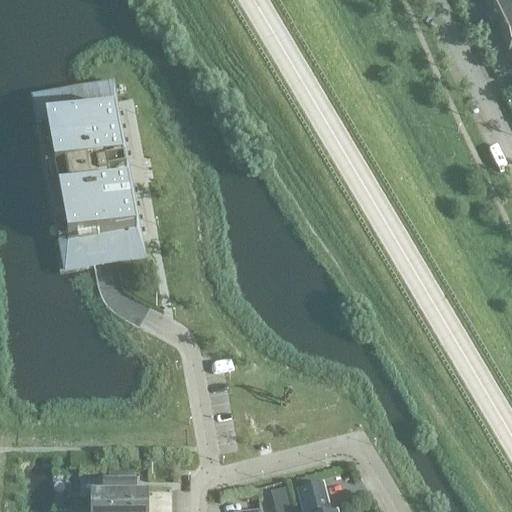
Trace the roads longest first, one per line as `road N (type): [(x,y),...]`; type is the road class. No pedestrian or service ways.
road 1 (residential): [(398,511),(357,443),(214,482)]
road 2 (residential): [(214,482),(189,348),(149,321)]
road 3 (residential): [(511,153),(438,0)]
